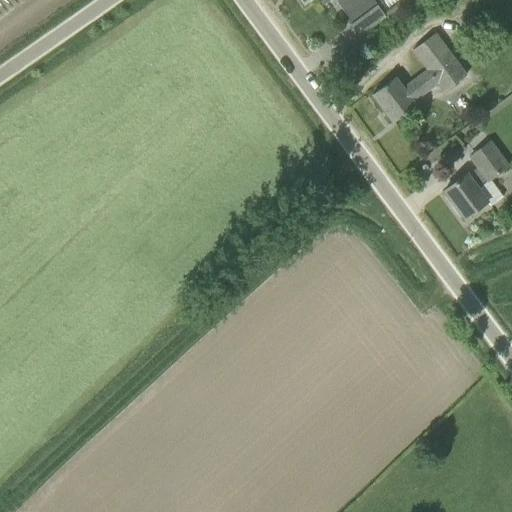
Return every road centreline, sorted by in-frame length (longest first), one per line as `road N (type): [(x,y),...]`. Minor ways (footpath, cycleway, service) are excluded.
road 1 (unclassified): [(511,360),(242,0)]
road 2 (unclassified): [(0,78),(107,0)]
